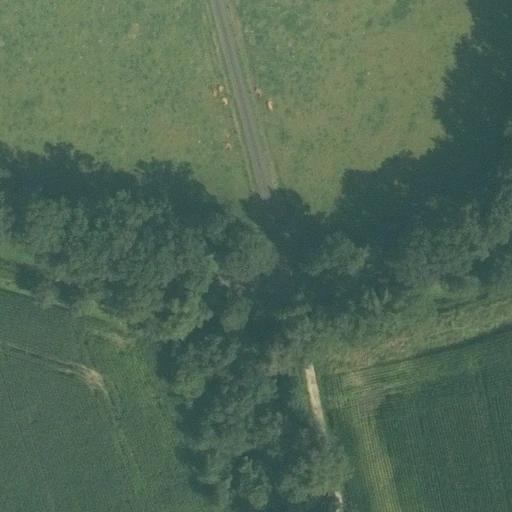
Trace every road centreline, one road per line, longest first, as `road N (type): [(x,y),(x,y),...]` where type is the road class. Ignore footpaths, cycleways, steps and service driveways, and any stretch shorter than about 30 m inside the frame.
road 1 (unclassified): [(0,229),(293,291),(421,274),(511,235)]
road 2 (track): [(293,291),(339,511)]
